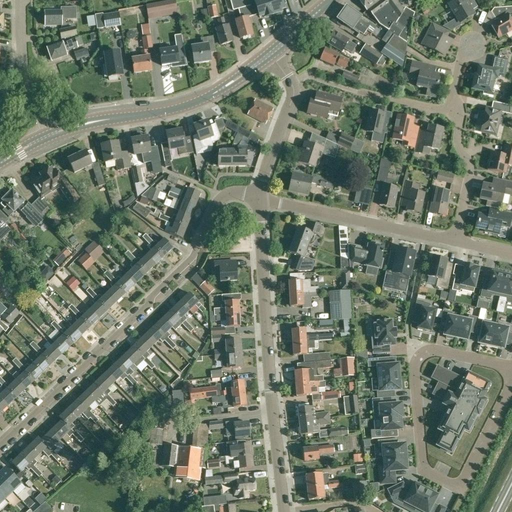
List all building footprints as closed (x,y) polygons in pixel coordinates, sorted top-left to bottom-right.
[(230,0),(233,11),(238,9),(241,20),(236,21),(240,39),(252,36),(248,18),(253,16),(252,12),(248,0),(230,0)] [(248,0),(252,12),(257,10),(259,17),(263,16),(264,18),(272,15),(267,0),(248,0)] [(267,0),(272,15),(281,12),(280,10),(284,9),(281,2),(285,1),(284,0),(267,0)] [(379,25),(386,29),(390,33),(407,44),(409,31),(414,13),(409,10),(404,10),(403,12),(394,1),(393,2),(391,0),(357,0),(366,11),(367,10),(379,25)] [(459,23),(473,15),(466,4),(472,0),(456,0),(449,5),(459,23)] [(150,8),(152,21),(182,15),(179,2),(150,8)] [(209,19),(218,17),(216,6),(207,8),(209,19)] [(341,12),(367,31),(369,27),(366,24),(367,22),(345,6),(341,12)] [(490,12),(496,22),(490,25),(498,38),(511,30),(511,22),(509,17),(511,15),(511,7),(493,9),(490,12)] [(61,20),(74,20),(74,10),(60,10),(60,12),(45,12),(45,26),(61,25),(61,20)] [(367,31),(341,12),(336,19),(349,28),(347,32),(349,34),(352,30),(353,28),(364,35),(367,31)] [(103,16),(105,28),(121,26),(118,13),(103,16)] [(220,45),(232,41),(227,26),(225,27),(222,18),(217,20),(219,28),(215,30),(220,45)] [(423,42),(426,44),(432,46),(431,48),(430,48),(444,55),(450,43),(443,39),(447,32),(432,24),(423,42)] [(76,36),(74,28),(59,31),(61,39),(76,36)] [(333,33),(327,44),(341,52),(343,50),(343,49),(351,54),(356,46),(348,41),(333,33)] [(365,45),(382,56),(383,57),(386,52),(376,46),(378,42),(368,35),(363,43),(365,45)] [(407,45),(393,35),(387,45),(404,57),(407,45)] [(153,48),(152,44),(151,36),(141,38),(143,50),(153,48)] [(208,53),(215,52),(212,37),(200,39),(201,46),(191,48),(193,65),(210,63),(208,53)] [(65,52),(77,48),(74,39),(62,44),(62,42),(46,48),(51,61),(66,55),(65,52)] [(382,56),(365,45),(359,54),(376,65),(382,56)] [(175,67),(186,65),(183,48),(176,49),(175,48),(158,51),(161,66),(174,64),(175,67)] [(76,59),(88,55),(86,49),(74,53),(76,59)] [(334,64),(336,65),(343,68),(346,60),(337,56),(338,55),(324,49),(319,60),(333,66),(334,64)] [(134,74),(151,71),(149,57),(148,57),(147,51),(141,52),(142,58),(132,59),(134,74)] [(106,65),(103,66),(104,77),(107,77),(108,78),(109,78),(109,81),(117,79),(117,76),(122,75),(119,52),(104,54),(106,65)] [(493,94),(491,93),(494,78),(496,78),(497,75),(504,76),(507,59),(493,57),(491,69),(478,66),(476,74),(474,74),(471,90),(483,92),(482,97),(492,99),(493,94)] [(412,63),(409,76),(418,78),(416,86),(427,88),(425,95),(434,97),(436,90),(435,90),(436,85),(437,85),(439,76),(433,75),(434,67),(412,63)] [(356,84),(359,78),(344,71),(341,77),(356,84)] [(341,99),(316,93),(315,100),(310,99),(307,113),(309,114),(310,115),(315,117),(317,116),(326,118),(328,109),(338,112),(341,99)] [(266,124),(273,109),(254,100),(247,115),(266,124)] [(509,114),(509,105),(503,104),(493,101),(491,109),(485,108),(484,113),(479,112),(476,126),(481,127),(480,132),(493,135),(495,125),(497,125),(500,112),(509,114)] [(370,142),(381,145),(384,134),(386,135),(389,121),(382,120),(383,114),(371,111),(369,119),(367,119),(366,121),(366,122),(366,124),(367,125),(366,132),(372,134),(370,142)] [(414,148),(418,131),(411,129),(413,119),(396,116),(391,139),(402,142),(401,145),(414,148)] [(219,141),(220,137),(216,126),(209,129),(206,121),(193,126),(199,142),(209,138),(211,144),(219,141)] [(238,134),(243,136),(248,139),(250,134),(227,121),(225,126),(238,134)] [(418,141),(415,153),(427,155),(429,148),(438,150),(442,130),(428,127),(427,132),(420,130),(418,141)] [(165,163),(170,162),(172,162),(169,150),(177,148),(179,156),(193,153),(190,136),(183,137),(181,130),(166,133),(168,143),(161,144),(165,163)] [(235,139),(231,148),(232,168),(246,168),(245,148),(237,148),(243,136),(238,134),(235,139)] [(354,139),(342,134),(337,145),(350,150),(354,139)] [(152,166),(160,164),(157,147),(148,148),(146,137),(131,140),(134,155),(141,154),(143,164),(151,162),(152,166)] [(334,159),(338,146),(325,140),(322,148),(305,142),(302,150),(300,149),(297,159),(299,159),(298,163),(313,168),(316,160),(319,161),(322,155),(334,159)] [(117,171),(130,168),(127,152),(119,154),(117,143),(101,146),(104,163),(115,161),(117,171)] [(511,146),(504,145),(502,155),(491,153),(487,170),(504,173),(506,165),(511,167),(511,166),(511,146)] [(232,168),(231,148),(226,148),(226,151),(218,151),(218,155),(214,155),(212,159),(212,167),(218,167),(218,168),(232,168)] [(74,173),(91,165),(84,151),(67,160),(74,173)] [(381,160),(376,181),(385,183),(389,170),(390,162),(381,160)] [(105,185),(98,164),(91,166),(98,187),(105,185)] [(139,167),(132,169),(133,174),(135,184),(137,197),(149,187),(142,182),(141,173),(139,167)] [(40,198),(59,185),(64,193),(65,192),(72,203),(79,199),(72,188),(70,189),(65,181),(64,182),(55,171),(53,172),(50,168),(39,175),(41,177),(37,180),(36,179),(31,182),(32,183),(31,184),(40,198)] [(452,184),(454,176),(438,172),(436,181),(452,184)] [(308,195),(311,183),(319,185),(319,186),(332,189),(333,182),(323,180),(323,177),(311,175),(311,177),(293,173),(289,191),(308,195)] [(178,180),(169,176),(166,183),(176,187),(178,180)] [(483,185),(480,199),(487,200),(486,206),(499,209),(500,203),(501,203),(503,193),(511,195),(511,194),(511,183),(501,182),(492,180),(491,186),(483,185)] [(403,196),(401,207),(406,208),(406,211),(419,214),(423,194),(416,193),(418,185),(406,183),(403,196)] [(393,208),(396,188),(382,185),(379,206),(393,208)] [(150,188),(141,196),(156,202),(160,191),(150,188)] [(371,200),(373,189),(366,188),(364,199),(371,200)] [(188,189),(184,200),(195,205),(200,194),(188,189)] [(445,203),(448,192),(437,190),(435,195),(433,195),(431,203),(435,204),(433,213),(445,216),(447,204),(445,203)] [(40,216),(31,206),(27,203),(26,205),(12,191),(1,201),(3,202),(0,205),(4,209),(7,206),(13,212),(17,208),(20,211),(24,208),(35,220),(40,216)] [(31,206),(40,216),(50,206),(42,199),(38,203),(36,201),(31,206)] [(195,205),(184,200),(179,212),(191,216),(195,205)] [(150,213),(150,212),(136,204),(132,211),(146,219),(149,214),(158,219),(159,217),(150,213)] [(478,214),(475,228),(485,230),(484,232),(498,235),(499,226),(509,228),(511,214),(498,211),(489,209),(487,216),(478,214)] [(154,213),(150,212),(150,213),(159,217),(158,219),(164,221),(166,217),(160,215),(161,212),(156,210),(154,213)] [(171,219),(170,221),(174,223),(186,228),(191,216),(179,212),(177,217),(173,215),(171,219)] [(298,228),(293,240),(307,245),(309,239),(310,240),(312,234),(319,237),(322,228),(306,222),(303,230),(298,228)] [(174,223),(170,234),(182,239),(186,228),(174,223)] [(19,230),(19,231),(12,224),(8,228),(15,235),(13,237),(21,244),(27,238),(19,230)] [(149,238),(146,242),(150,246),(151,245),(163,257),(172,248),(163,239),(158,244),(156,242),(155,244),(149,238)] [(293,240),(288,253),(297,256),(292,270),(297,272),(312,271),(315,261),(304,257),(306,252),(304,252),(307,245),(293,240)] [(340,257),(348,260),(347,241),(339,242),(340,257)] [(352,269),(351,268),(351,269),(350,269),(349,262),(362,265),(361,265),(380,269),(382,260),(380,260),(382,253),(383,253),(383,251),(382,251),(383,247),(366,243),(364,252),(354,249),(355,247),(349,245),(348,245),(349,269),(352,269)] [(5,244),(1,247),(9,255),(13,251),(5,244)] [(151,251),(146,256),(154,265),(163,257),(151,245),(150,246),(151,247),(149,249),(151,251)] [(93,254),(99,261),(108,253),(102,246),(93,254)] [(394,266),(387,265),(382,288),(395,291),(398,279),(408,281),(414,253),(410,253),(411,250),(402,248),(402,251),(398,250),(394,266)] [(90,270),(99,262),(91,254),(82,262),(90,270)] [(132,255),(128,258),(133,264),(130,267),(132,269),(128,273),(132,278),(129,281),(133,285),(146,274),(134,261),(136,260),(132,255)] [(137,261),(136,260),(134,261),(146,274),(154,265),(146,256),(141,261),(139,259),(137,261)] [(432,257),(430,266),(429,266),(427,272),(429,273),(428,277),(437,279),(435,287),(447,290),(452,268),(445,267),(446,261),(440,259),(440,257),(434,256),(433,258),(432,257)] [(227,262),(214,263),(215,271),(219,270),(220,282),(237,281),(236,267),(236,261),(227,262)] [(473,266),(465,265),(462,277),(455,275),(452,290),(460,292),(460,290),(473,293),(478,269),(473,268),(473,266)] [(349,271),(340,271),(341,290),(350,289),(349,271)] [(497,296),(499,297),(504,275),(502,273),(495,271),(494,273),(492,272),(489,285),(483,284),(480,297),(490,299),(492,295),(494,295),(497,296)] [(110,275),(107,279),(111,283),(113,282),(125,294),(133,285),(129,281),(132,278),(128,273),(121,280),(119,278),(116,281),(110,275)] [(504,275),(499,297),(504,298),(506,298),(511,301),(511,275),(510,275),(504,275)] [(208,297),(214,290),(205,281),(199,288),(208,297)] [(289,295),(318,293),(317,288),(310,288),(309,281),(301,281),(300,281),(288,282),(289,295)] [(113,282),(111,283),(112,284),(111,286),(113,288),(108,292),(117,301),(125,294),(113,282)] [(9,283),(1,290),(8,298),(10,296),(16,289),(9,283)] [(87,286),(84,290),(85,291),(86,292),(89,296),(94,300),(97,297),(93,292),(89,288),(87,286)] [(350,291),(329,292),(330,321),(352,319),(350,300),(350,291)] [(108,292),(99,300),(108,310),(117,301),(108,292)] [(318,298),(318,293),(289,295),(290,308),(302,307),(302,309),(311,309),(311,299),(318,298)] [(189,294),(180,302),(189,312),(194,306),(197,309),(198,309),(202,313),(205,310),(201,306),(198,303),(189,294)] [(214,316),(238,314),(238,302),(230,302),(229,296),(222,296),(222,301),(224,303),(225,308),(213,309),(214,316)] [(99,300),(90,309),(99,318),(108,310),(99,300)] [(429,304),(416,301),(413,313),(420,314),(417,330),(425,331),(425,330),(430,331),(434,311),(428,310),(429,304)] [(189,312),(180,302),(171,311),(180,320),(181,319),(184,323),(185,322),(185,321),(186,320),(184,317),(189,312)] [(11,306),(1,317),(9,324),(19,314),(11,306)] [(75,309),(72,312),(75,316),(76,317),(78,315),(81,318),(90,327),(99,318),(90,309),(84,315),(82,312),(80,314),(75,309)] [(455,338),(460,319),(454,317),(451,312),(443,310),(440,322),(446,323),(444,336),(446,336),(446,338),(452,340),(452,338),(455,338)] [(180,320),(171,311),(162,319),(171,328),(174,332),(182,324),(186,329),(189,326),(185,322),(184,323),(181,319),(180,320)] [(238,314),(214,316),(214,321),(225,320),(226,328),(239,327),(238,314)] [(76,317),(75,316),(68,322),(72,326),(72,327),(80,336),(90,327),(81,318),(78,315),(76,317)] [(467,320),(460,319),(455,338),(467,341),(469,333),(475,334),(475,332),(478,320),(478,318),(468,316),(467,320)] [(113,327),(118,322),(114,317),(108,322),(113,327)] [(162,319),(154,328),(165,340),(168,338),(170,335),(167,332),(171,328),(162,319)] [(340,339),(352,338),(351,320),(343,320),(344,334),(340,334),(340,339)] [(490,346),(495,326),(488,325),(478,320),(475,332),(481,333),(479,343),(480,344),(480,346),(486,347),(490,346)] [(372,338),(373,354),(389,353),(389,346),(394,345),(394,338),(396,338),(395,330),(391,330),(391,322),(386,322),(385,322),(383,322),(383,323),(378,323),(378,325),(374,326),(376,326),(377,338),(372,338)] [(58,326),(54,329),(59,334),(56,337),(58,339),(53,344),(62,354),(71,345),(62,336),(64,335),(62,333),(63,331),(58,326)] [(495,326),(490,346),(503,349),(504,345),(510,346),(511,337),(511,334),(507,333),(495,326)] [(72,327),(64,335),(62,336),(71,345),(80,336),(72,327)] [(165,340),(154,328),(145,336),(149,341),(146,344),(150,348),(160,340),(162,343),(164,341),(168,345),(172,342),(168,338),(165,340)] [(224,328),(211,328),(211,336),(221,335),(225,335),(224,328)] [(292,344),(305,343),(304,330),(291,330),(292,344)] [(221,335),(211,336),(211,343),(222,342),(221,335)] [(145,336),(132,348),(141,357),(142,357),(145,359),(145,360),(147,358),(150,355),(147,352),(150,348),(146,344),(149,341),(145,336)] [(62,354),(53,344),(52,346),(47,341),(42,345),(45,348),(47,350),(44,353),(53,362),(62,354)] [(214,357),(241,355),(240,341),(225,342),(226,352),(223,353),(223,351),(213,352),(214,357)] [(306,356),(305,343),(292,344),(293,357),(306,356)] [(37,346),(33,349),(37,354),(39,352),(42,355),(44,353),(47,350),(45,348),(42,351),(37,346)] [(141,357),(132,348),(124,356),(133,365),(136,369),(143,361),(145,359),(142,357),(141,357)] [(38,359),(33,364),(42,373),(53,362),(44,353),(42,355),(39,352),(37,354),(38,354),(36,356),(38,359)] [(316,362),(316,363),(330,361),(329,354),(314,356),(315,363),(316,362)] [(241,355),(214,357),(214,361),(224,360),(224,359),(226,358),(227,369),(242,368),(241,355)] [(133,365),(124,356),(115,365),(124,374),(127,376),(129,375),(130,376),(134,373),(129,369),(133,365)] [(377,365),(378,379),(399,377),(398,365),(390,365),(389,358),(367,360),(373,359),(374,365),(377,365)] [(339,361),(340,377),(355,376),(354,359),(339,361)] [(316,362),(315,363),(302,364),(300,364),(301,371),(294,372),(294,373),(293,374),(293,379),(295,379),(295,385),(319,382),(323,382),(322,377),(312,378),(312,371),(317,371),(317,370),(316,370),(316,363),(316,362)] [(20,376),(16,380),(24,390),(33,381),(22,369),(23,367),(19,363),(16,366),(21,371),(18,374),(20,376)] [(24,368),(23,367),(22,369),(33,381),(42,373),(33,364),(30,367),(27,365),(24,368)] [(115,365),(106,373),(111,378),(107,381),(112,385),(120,378),(122,381),(125,378),(130,382),(133,379),(130,376),(129,375),(127,376),(124,374),(115,365)] [(437,367),(431,378),(436,381),(437,381),(443,369),(442,369),(437,367)] [(443,369),(437,381),(439,382),(442,384),(448,372),(443,369)] [(211,379),(222,377),(221,370),(210,371),(211,379)] [(448,372),(442,384),(447,386),(453,375),(448,372)] [(111,378),(106,373),(94,384),(106,397),(108,395),(111,392),(108,389),(112,385),(107,381),(111,378)] [(436,388),(435,389),(448,396),(446,401),(444,404),(443,403),(443,404),(443,405),(444,405),(444,404),(450,407),(449,409),(444,419),(438,430),(443,433),(437,446),(438,447),(445,450),(448,451),(450,452),(451,453),(451,452),(454,446),(457,440),(458,440),(460,436),(463,430),(465,431),(467,432),(468,432),(468,431),(471,426),(474,420),(476,415),(478,416),(482,407),(485,401),(486,401),(485,400),(483,399),(482,399),(485,392),(485,391),(488,385),(489,384),(488,384),(486,383),(481,380),(474,377),(467,373),(464,380),(458,392),(453,389),(447,386),(442,384),(439,382),(437,385),(436,388)] [(453,375),(447,386),(453,389),(458,377),(453,375)] [(377,399),(393,398),(392,391),(400,390),(400,388),(401,388),(401,382),(399,382),(399,377),(378,379),(379,391),(376,391),(377,399)] [(458,377),(453,389),(458,392),(464,380),(458,377)] [(16,380),(7,388),(7,389),(16,398),(24,390),(16,380)] [(211,398),(245,394),(243,381),(230,382),(231,388),(226,389),(226,391),(220,392),(220,391),(216,392),(215,388),(189,391),(190,401),(211,398)] [(323,382),(319,382),(295,385),(297,397),(318,395),(318,389),(326,388),(325,382),(323,382)] [(94,384),(85,393),(94,402),(99,398),(102,401),(104,399),(108,404),(112,399),(108,395),(106,397),(94,384)] [(3,387),(1,389),(4,392),(0,395),(0,399),(7,406),(16,398),(7,389),(7,388),(5,386),(3,387)] [(435,389),(433,394),(446,401),(448,396),(435,389)] [(321,400),(341,398),(339,391),(321,393),(321,400)] [(85,393),(76,402),(88,413),(90,412),(92,410),(89,407),(94,402),(85,393)] [(352,414),(358,413),(359,413),(356,393),(349,394),(352,414)] [(246,407),(245,394),(211,398),(212,403),(226,403),(227,409),(246,407)] [(380,419),(402,417),(401,404),(395,405),(395,398),(393,398),(377,399),(378,407),(380,419)] [(117,403),(112,399),(108,404),(112,408),(117,403)] [(76,402),(68,410),(77,419),(82,414),(85,416),(88,420),(90,418),(91,420),(94,416),(90,412),(88,413),(76,402)] [(322,419),(322,413),(313,414),(313,407),(297,409),(299,422),(322,419)] [(68,410),(59,418),(68,428),(70,430),(73,433),(75,431),(77,430),(72,424),(77,419),(68,410)] [(402,417),(380,419),(381,431),(382,439),(397,437),(397,430),(401,430),(401,428),(403,428),(402,422),(401,422),(400,418),(402,417)] [(68,428),(59,418),(59,419),(62,422),(53,430),(57,434),(54,437),(58,441),(66,434),(69,437),(72,435),(76,439),(79,435),(75,431),(73,433),(70,430),(68,428)] [(329,419),(322,419),(299,422),(300,435),(318,433),(318,426),(330,425),(329,419)] [(209,430),(222,429),(221,421),(209,423),(209,430)] [(235,438),(249,436),(247,423),(233,425),(234,425),(226,426),(227,434),(234,433),(235,438)] [(194,424),(191,449),(164,446),(162,467),(175,468),(174,479),(198,482),(202,450),(206,451),(208,425),(194,424)] [(149,438),(148,444),(162,446),(164,430),(145,428),(144,437),(149,438)] [(347,429),(340,430),(340,428),(324,430),(325,438),(348,435),(347,429)] [(57,434),(53,430),(42,441),(38,437),(38,438),(52,453),(54,452),(57,449),(54,446),(58,441),(54,437),(57,434)] [(38,438),(29,446),(38,455),(42,451),(48,457),(51,455),(55,459),(58,456),(54,452),(52,453),(38,438)] [(383,459),(405,452),(407,452),(406,446),(404,446),(404,445),(396,446),(394,440),(377,441),(378,448),(383,459)] [(29,446),(20,454),(32,467),(34,466),(37,463),(34,459),(38,455),(29,446)] [(237,458),(251,457),(250,446),(235,447),(237,458)] [(318,454),(333,452),(332,446),(302,450),(303,461),(318,460),(318,454)] [(11,463),(20,472),(26,467),(29,471),(30,469),(34,473),(38,470),(34,466),(32,467),(20,454),(11,463)] [(251,457),(237,458),(238,469),(252,468),(251,457)] [(406,462),(405,457),(383,459),(380,468),(381,484),(394,482),(393,471),(406,470),(406,468),(408,468),(408,462),(406,462)] [(219,468),(218,463),(218,460),(206,462),(207,469),(219,468)] [(138,463),(132,462),(130,472),(137,473),(138,463)] [(6,468),(0,474),(0,478),(12,491),(20,483),(6,468)] [(327,485),(327,482),(327,480),(327,474),(320,475),(320,474),(305,476),(306,488),(322,486),(327,485)] [(219,477),(208,478),(205,478),(205,486),(229,483),(227,476),(219,477)] [(0,478),(0,495),(4,499),(12,491),(0,478)] [(247,491),(255,490),(253,479),(236,482),(237,489),(233,489),(234,496),(237,496),(238,499),(248,498),(247,491)] [(422,488),(423,486),(416,483),(415,485),(414,484),(409,493),(407,492),(407,491),(405,490),(402,483),(388,490),(391,497),(397,494),(399,496),(406,500),(402,507),(411,511),(414,511),(426,490),(422,488)] [(322,486),(306,488),(308,501),(323,499),(322,486)] [(437,493),(430,490),(429,492),(426,490),(414,511),(428,511),(437,496),(436,495),(437,493)] [(45,502),(40,506),(45,511),(52,511),(53,511),(45,503),(45,502)]
